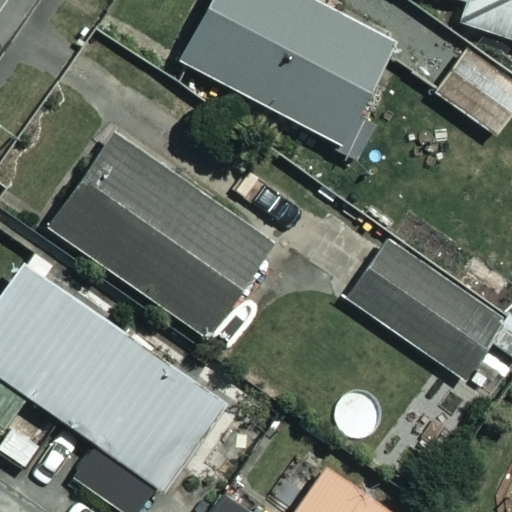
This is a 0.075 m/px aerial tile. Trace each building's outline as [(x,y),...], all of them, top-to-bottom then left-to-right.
[(326,0),(208,0),(179,60),(347,140),(398,34),(326,0)] [(511,0),(467,0),(464,27),(511,38),(511,0)] [(511,104),(511,88),(453,51),(426,95),(492,137),(511,104)] [(111,131),(47,224),(214,338),(278,245),(111,131)] [(385,235),(345,294),(452,367),(493,309),(385,235)] [(22,258),(0,288),(0,374),(158,485),(221,397),(22,258)] [(404,511),(329,462),(295,511),(404,511)] [(235,511),(218,499),(208,511),(235,511)]
